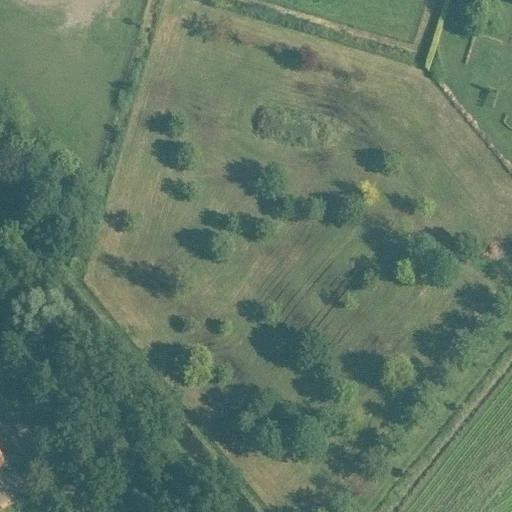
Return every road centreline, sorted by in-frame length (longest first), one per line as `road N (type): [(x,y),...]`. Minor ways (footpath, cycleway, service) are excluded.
road 1 (track): [(511,325),(354,511)]
road 2 (unclassified): [(83,511),(0,410)]
